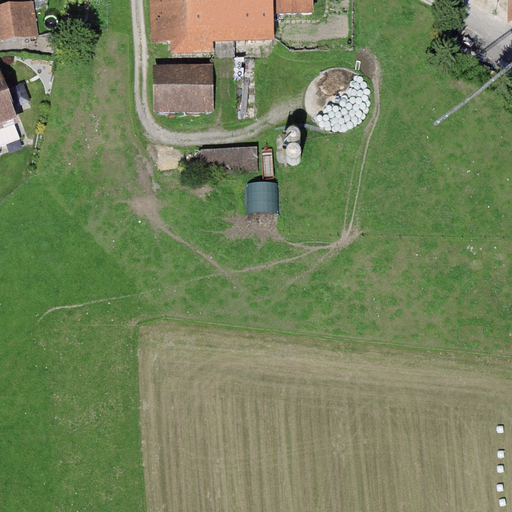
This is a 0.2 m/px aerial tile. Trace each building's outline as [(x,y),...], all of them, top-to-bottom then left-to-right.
[(311,0),(156,0),(158,43),(277,40),(276,15),(312,14),(311,0)] [(38,37),(33,5),(0,10),(0,41),(0,44),(38,37)] [(158,65),(159,111),(213,109),(212,63),(158,65)] [(0,78),(0,146),(3,147),(20,140),(14,124),(16,123),(0,78)] [(257,172),(256,152),(204,154),(205,174),(257,172)]
